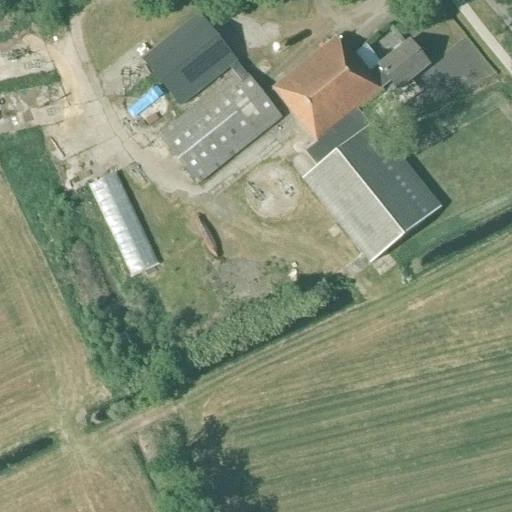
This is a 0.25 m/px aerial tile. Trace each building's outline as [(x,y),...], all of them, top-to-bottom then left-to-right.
[(229,67),(235,75),(242,68),(199,14),(140,59),(177,107),(229,67)] [(38,35),(10,41),(12,50),(40,44),(38,35)] [(273,90),(318,144),(359,109),(381,90),(392,81),(398,88),(429,62),(409,39),(369,73),(354,55),(352,56),(336,38),(273,90)] [(243,68),(242,68),(235,75),(157,135),(196,186),(283,119),(243,68)] [(139,95),(156,110),(168,96),(151,81),(139,95)] [(21,103),(20,85),(4,86),(4,103),(21,103)] [(369,122),(359,109),(318,144),(307,153),(321,169),(307,181),(375,263),(442,206),(370,121),(369,122)] [(299,199),(300,190),(299,182),(295,174),(289,168),(281,164),(272,163),(264,164),(256,168),(250,174),(246,182),(245,190),(246,199),(250,206),(256,212),(264,216),(272,218),(281,216),(289,212),(295,206),(299,199)] [(163,254),(138,187),(111,197),(124,233),(133,229),(137,240),(129,243),(137,263),(163,254)]
